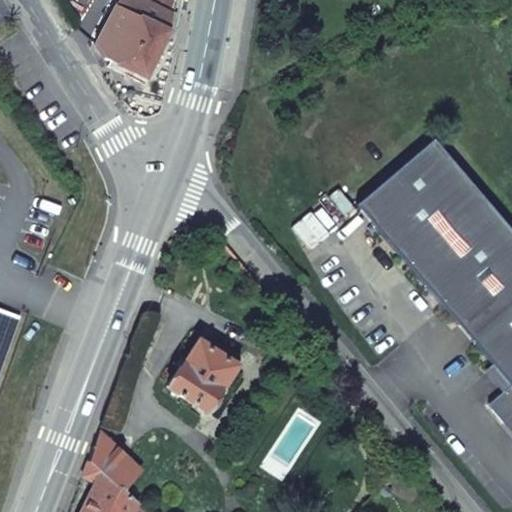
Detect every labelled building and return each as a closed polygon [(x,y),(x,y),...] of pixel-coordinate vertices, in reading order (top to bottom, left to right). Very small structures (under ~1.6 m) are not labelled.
[(118,0),(95,44),(103,58),(145,78),(168,29),(175,1),(173,0),(118,0)] [(511,231),(435,139),(358,204),(493,365),(511,387),(503,394),(489,405),(505,424),(508,421),(511,425),(511,231)] [(166,387),(203,411),(237,360),(217,346),(214,347),(210,352),(196,342),(180,368),(178,367),(166,387)] [(511,387),(493,365),(485,372),(503,394),(511,387)] [(355,402),(349,395),(342,400),(348,407),(355,402)] [(130,511),(134,505),(119,491),(137,470),(97,434),(87,462),(82,476),(96,483),(81,511),(130,511)]
